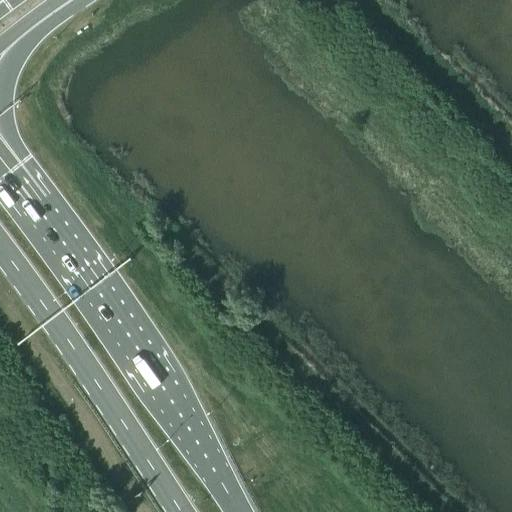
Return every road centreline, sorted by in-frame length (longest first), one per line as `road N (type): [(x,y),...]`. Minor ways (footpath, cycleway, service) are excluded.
road 1 (primary): [(237,511),(118,321),(9,172)]
road 2 (primary): [(0,247),(180,511)]
